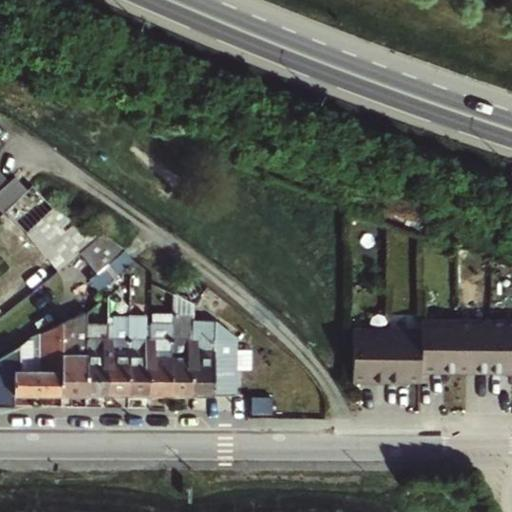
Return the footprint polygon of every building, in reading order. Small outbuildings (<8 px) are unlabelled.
[(0,189),(11,180),(0,168),(0,189)] [(11,180),(0,189),(0,204),(6,212),(9,209),(18,202),(22,199),(32,191),(17,174),(11,180)] [(18,202),(9,209),(33,236),(42,228),(61,211),(38,185),(32,191),(22,199),(18,202)] [(61,211),(42,228),(67,255),(73,251),(86,240),(61,211)] [(86,240),(73,251),(89,270),(110,253),(93,233),(86,240)] [(84,274),(94,286),(101,280),(110,273),(128,258),(118,246),(110,253),(89,270),(84,274)] [(153,322),(153,393),(174,393),(175,312),(152,312),(153,322)] [(175,312),(174,393),(195,393),(195,323),(195,313),(175,312)] [(131,322),(131,393),(153,393),(153,322),(148,322),(148,313),(131,313),(131,322)] [(88,393),(88,363),(78,362),(79,316),(66,323),(65,393),(88,393)] [(195,323),(195,393),(240,393),(239,355),(217,355),(217,321),(202,321),(202,323),(195,323)] [(424,331),(356,330),(355,380),(424,381),(424,371),(511,371),(511,321),(424,321),(424,331)] [(88,363),(88,393),(111,393),(111,322),(104,322),(104,335),(88,335),(88,363)] [(131,322),(111,322),(111,393),(131,393),(131,322)] [(0,392),(65,393),(66,323),(43,334),(42,370),(18,370),(18,365),(25,365),(22,348),(0,361),(0,392)]
